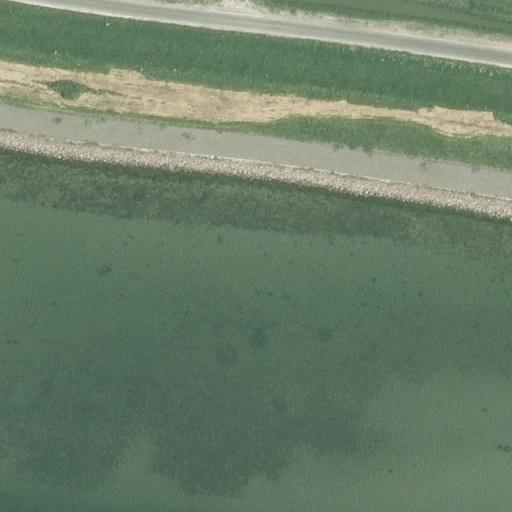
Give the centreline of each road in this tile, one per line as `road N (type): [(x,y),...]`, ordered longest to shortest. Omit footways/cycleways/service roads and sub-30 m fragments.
road 1 (track): [(0,57),(511,132)]
road 2 (unclassified): [(511,60),(46,0)]
